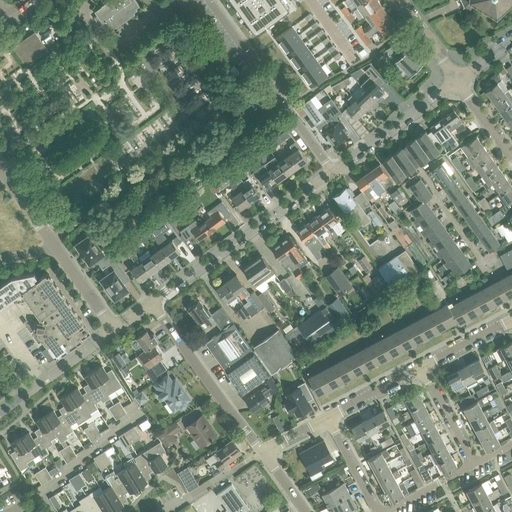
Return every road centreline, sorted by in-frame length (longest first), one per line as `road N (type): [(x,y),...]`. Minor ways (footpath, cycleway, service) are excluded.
road 1 (tertiary): [(151,302),(330,169)]
road 2 (residential): [(262,451),(151,302)]
road 3 (tertiary): [(330,169),(456,81)]
road 4 (tertiary): [(0,410),(112,330)]
